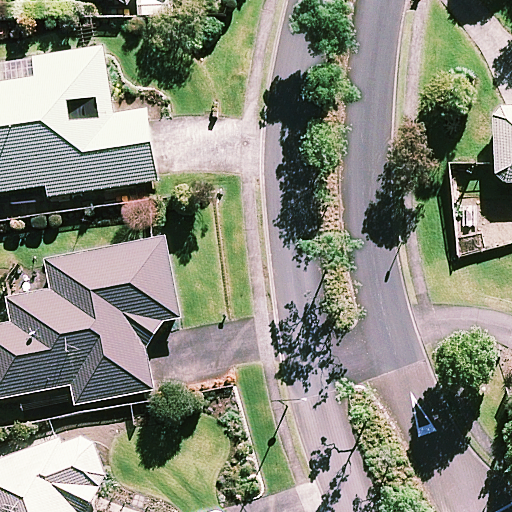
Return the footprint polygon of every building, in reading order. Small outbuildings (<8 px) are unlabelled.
[(111,0),(130,12),(137,0),(169,0),(171,1),(171,0),(111,0)] [(112,105),(105,58),(0,72),(0,200),(51,193),(52,202),(162,187),(153,123),(75,134),(72,111),(112,105)] [(511,189),(511,113),(497,114),(500,190),(511,189)] [(183,323),(169,246),(52,267),(57,297),(13,305),(17,330),(0,332),(0,405),(75,392),(79,410),(156,396),(144,330),(183,323)] [(107,482),(93,440),(0,471),(0,511),(96,511),(99,510),(107,482)]
